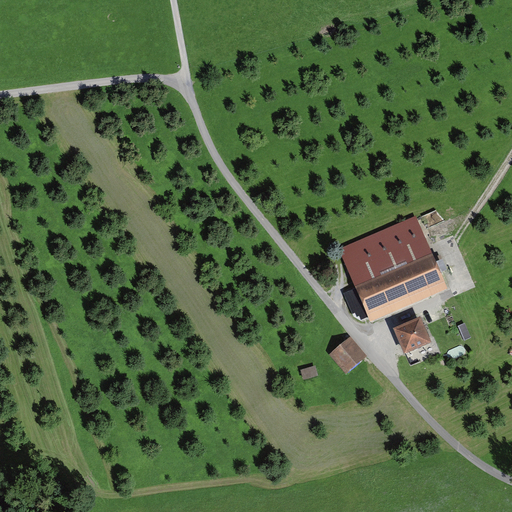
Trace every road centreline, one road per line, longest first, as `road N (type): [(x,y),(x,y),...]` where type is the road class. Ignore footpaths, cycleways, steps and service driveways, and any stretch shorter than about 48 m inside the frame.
road 1 (unclassified): [(511,481),(462,451),(356,336),(226,173),(181,87),(153,78),(0,95)]
road 2 (track): [(356,336),(462,289),(448,251),(511,152)]
